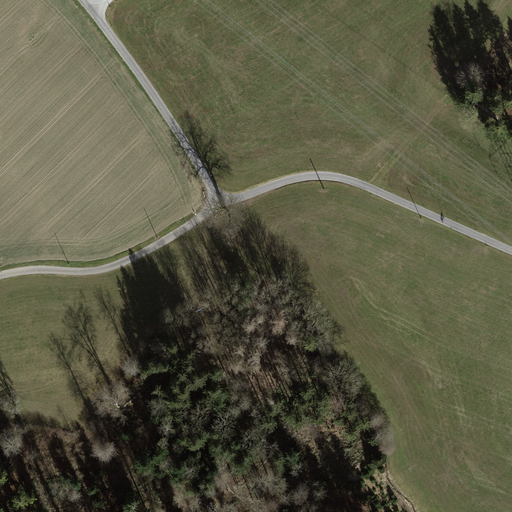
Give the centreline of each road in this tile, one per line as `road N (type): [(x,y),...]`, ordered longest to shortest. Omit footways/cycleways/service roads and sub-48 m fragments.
road 1 (unclassified): [(220,204),(289,179),(337,177),(511,250)]
road 2 (unclassified): [(220,204),(84,0)]
road 3 (unclassified): [(0,274),(106,268),(220,204)]
